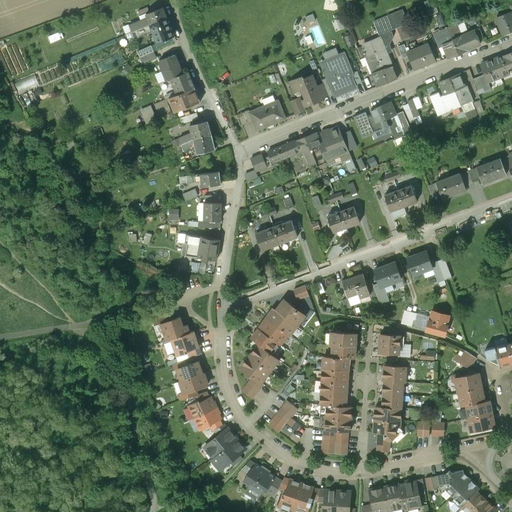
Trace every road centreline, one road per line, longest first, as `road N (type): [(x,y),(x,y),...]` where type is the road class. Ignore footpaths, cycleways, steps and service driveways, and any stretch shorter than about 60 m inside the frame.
road 1 (residential): [(511,199),(222,306)]
road 2 (residential): [(238,151),(511,41)]
road 3 (residential): [(360,471),(289,459),(249,426),(222,360),(222,306)]
road 4 (residential): [(238,151),(192,55),(178,0)]
road 5 (residential): [(222,306),(238,151)]
